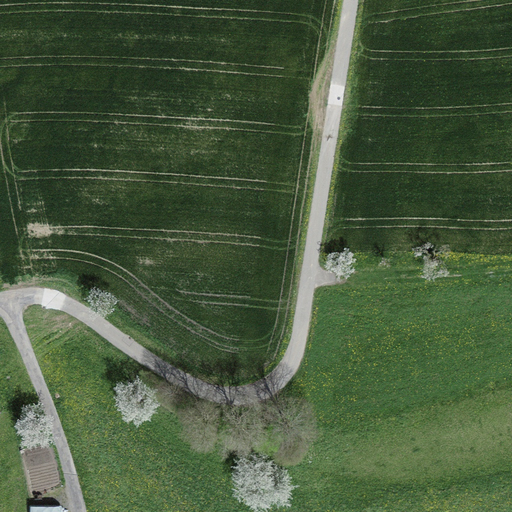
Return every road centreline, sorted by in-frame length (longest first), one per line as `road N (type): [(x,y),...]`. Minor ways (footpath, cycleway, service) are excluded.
road 1 (track): [(7,298),(61,302),(204,390),(237,396),(278,379),(299,330),(351,0)]
road 2 (track): [(75,511),(7,298),(0,299)]
